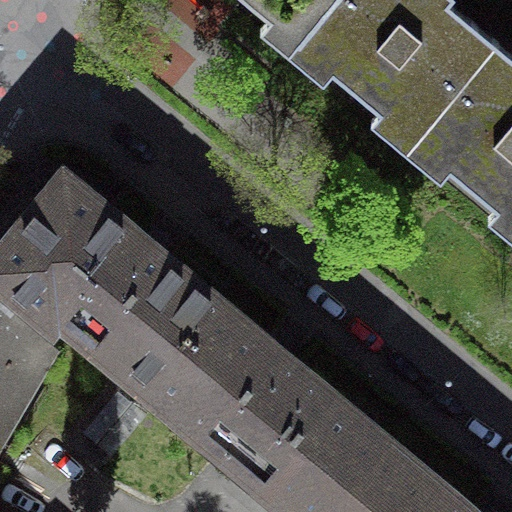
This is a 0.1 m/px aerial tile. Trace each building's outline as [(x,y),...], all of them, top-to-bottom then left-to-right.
[(330,0),(250,0),(298,39),(330,0)] [(415,136),(495,39),(447,0),(330,0),(298,39),(415,136)] [(511,216),(511,53),(495,39),(415,136),(511,216)] [(148,382),(219,297),(159,248),(64,170),(0,247),(0,272),(52,315),(58,308),(148,382)] [(0,437),(54,346),(41,334),(52,315),(0,272),(0,437)] [(291,357),(219,297),(148,382),(304,511),(321,511),(385,435),(291,357)] [(477,511),(385,435),(321,511),(477,511)]
